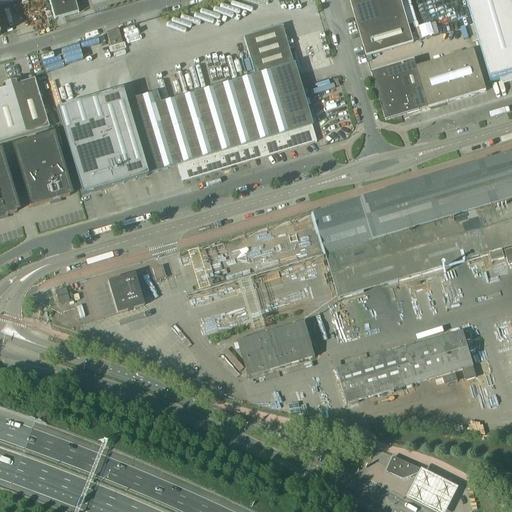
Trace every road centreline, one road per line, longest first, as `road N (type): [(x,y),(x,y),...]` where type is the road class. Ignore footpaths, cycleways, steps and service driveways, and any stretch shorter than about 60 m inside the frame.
road 1 (tertiary): [(0,353),(154,399),(386,511)]
road 2 (tertiary): [(417,511),(239,422),(90,365)]
road 3 (unclassified): [(334,180),(325,157),(54,238)]
road 4 (tertiary): [(58,262),(334,180)]
road 5 (motorway): [(203,511),(0,430)]
road 6 (unclassified): [(0,51),(180,0)]
road 7 (residential): [(379,166),(331,0)]
road 8 (tertiary): [(379,166),(511,126)]
road 9 (motorway): [(0,461),(128,511)]
road 10 (tertiary): [(90,365),(22,330),(18,282)]
